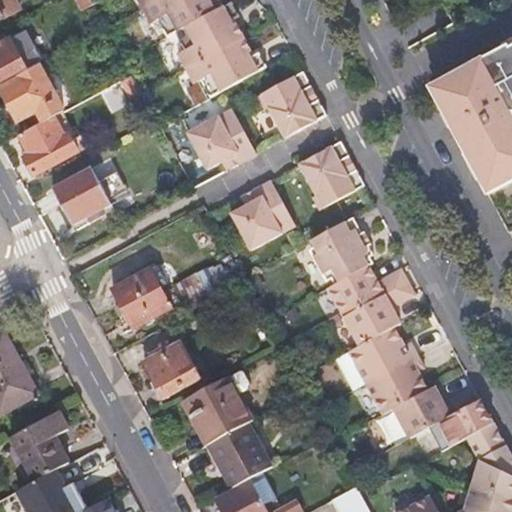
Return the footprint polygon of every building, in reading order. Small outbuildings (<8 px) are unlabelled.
[(94,11),(88,0),(77,0),(86,15),(94,11)] [(135,0),(134,0),(142,15),(170,0),(135,0)] [(219,0),(210,0),(209,0),(170,0),(142,15),(150,30),(158,26),(166,42),(176,37),(225,10),(219,0)] [(225,10),(176,37),(186,56),(178,60),(185,73),(247,40),(239,26),(235,29),(233,24),(241,20),(233,6),(225,10)] [(0,86),(26,72),(43,63),(29,36),(11,45),(0,50),(0,86)] [(185,73),(192,86),(201,81),(211,100),(227,91),(269,69),(261,55),(253,59),(251,55),(254,53),(247,40),(185,73)] [(511,49),(509,44),(475,62),(511,132),(511,49)] [(511,180),(511,132),(475,62),(444,79),(432,85),(490,193),(511,180)] [(41,69),(24,79),(25,81),(1,93),(19,126),(32,119),(38,130),(58,119),(65,115),(41,69)] [(330,119),(306,75),(261,99),(268,112),(271,111),(288,142),(330,119)] [(131,80),(119,86),(131,107),(142,101),(140,97),(131,80)] [(201,81),(192,86),(202,105),(211,100),(201,81)] [(202,105),(192,86),(183,90),(192,110),(202,105)] [(263,155),(237,110),(212,124),(237,170),(263,155)] [(58,119),(38,130),(20,139),(31,160),(26,163),(36,181),(79,158),(69,139),(76,136),(68,121),(61,125),(58,119)] [(237,170),(212,124),(193,134),(213,171),(228,163),(233,172),(237,170)] [(345,146),(304,169),(320,200),(317,201),(325,214),(369,190),(345,146)] [(112,156),(96,164),(116,203),(132,194),(112,156)] [(104,217),(115,211),(94,173),(55,194),(76,232),(91,224),(94,229),(107,222),(104,217)] [(301,229),(276,184),(251,197),(276,243),(301,229)] [(276,243),(251,197),(246,200),(251,209),(236,217),(256,254),(276,243)] [(357,221),(311,246),(319,259),(315,262),(324,279),(329,277),(336,290),(373,269),(377,266),(374,260),(377,258),(372,248),(375,247),(368,234),(365,236),(357,221)] [(233,292),(221,268),(209,274),(207,271),(172,289),(187,317),(233,292)] [(345,321),(413,285),(404,270),(381,282),(373,269),(336,290),(330,293),(345,321)] [(115,294),(128,317),(136,333),(173,313),(152,273),(115,294)] [(361,351),(399,331),(405,327),(397,310),(419,298),(413,285),(345,321),(361,351)] [(368,387),(422,358),(415,344),(408,348),(399,331),(361,351),(351,356),(368,387)] [(8,334),(0,338),(0,412),(4,419),(42,399),(8,334)] [(180,346),(151,362),(145,365),(164,401),(200,381),(180,346)] [(368,387),(351,356),(336,364),(353,395),(368,387)] [(422,358),(368,387),(386,419),(396,414),(433,393),(423,376),(430,372),(422,358)] [(240,374),(229,380),(239,399),(248,394),(250,386),(245,375),(240,374)] [(229,380),(182,406),(206,450),(209,449),(248,427),(254,424),(239,399),(229,380)] [(412,443),(435,430),(444,425),(478,407),(470,392),(447,405),(438,391),(433,393),(396,414),(412,443)] [(498,427),(485,403),(478,407),(444,425),(456,450),(473,441),(498,427)] [(40,488),(58,478),(72,471),(58,444),(70,437),(61,419),(16,443),(40,488)] [(444,425),(435,430),(448,455),(456,450),(444,425)] [(248,427),(209,449),(233,493),(272,471),(248,427)] [(511,452),(498,427),(473,441),(485,464),(478,489),(511,498),(511,452)] [(72,471),(58,478),(66,492),(92,479),(85,464),(72,471)] [(300,511),(297,506),(285,511),(267,511),(253,484),(220,502),(225,511),(300,511)] [(511,511),(511,498),(478,489),(471,511),(511,511)] [(357,493),(332,506),(334,511),(367,511),(359,496),(357,493)] [(0,509),(0,511),(32,511),(31,510),(27,511),(24,511),(18,500),(0,509)] [(440,511),(434,500),(411,511),(440,511)]
